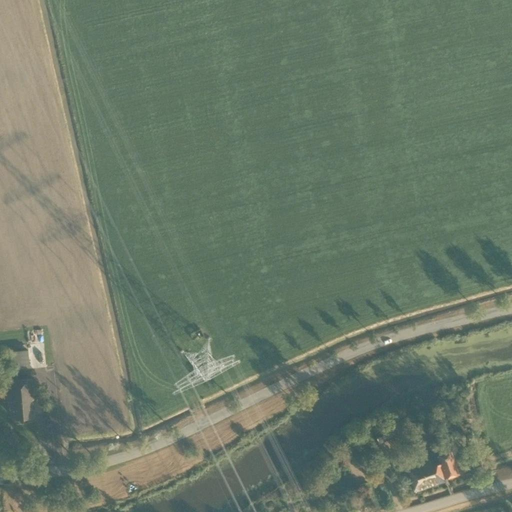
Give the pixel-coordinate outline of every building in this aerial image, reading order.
[(30,366),(29,356),(28,349),(9,351),(11,369),(30,366)] [(34,367),(47,367),(47,355),(34,355),(34,367)] [(15,411),(17,420),(33,418),(31,409),(33,409),(32,400),(34,399),(32,379),(8,382),(10,402),(12,402),(13,412),(15,411)] [(374,430),(379,443),(397,436),(392,423),(374,430)] [(406,466),(414,491),(444,480),(444,478),(457,474),(449,451),(406,466)]
